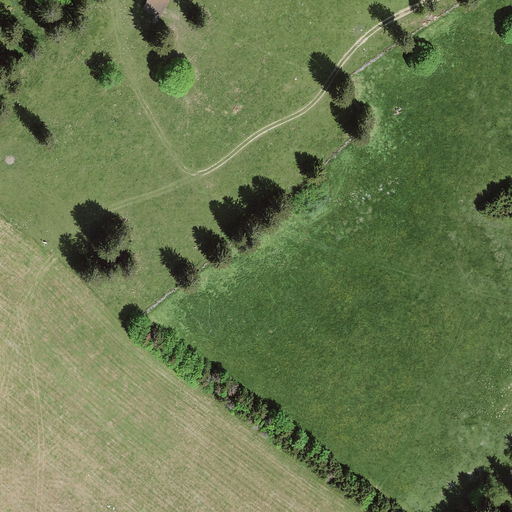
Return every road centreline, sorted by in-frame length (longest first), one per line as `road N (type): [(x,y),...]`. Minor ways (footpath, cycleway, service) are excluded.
road 1 (track): [(114,0),(124,57),(147,111),(195,175),(306,110),(352,49),(390,18),(433,0)]
road 2 (track): [(153,194),(122,329)]
